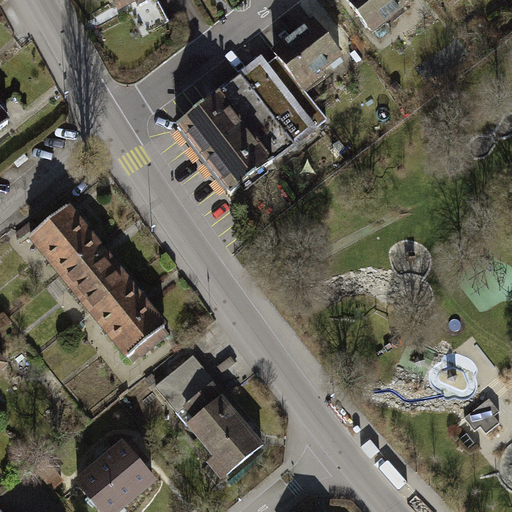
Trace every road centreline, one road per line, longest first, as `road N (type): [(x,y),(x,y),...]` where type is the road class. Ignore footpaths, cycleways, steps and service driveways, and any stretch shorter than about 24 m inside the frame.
road 1 (unclassified): [(332,453),(97,141)]
road 2 (residential): [(273,0),(97,141)]
road 3 (unclassified): [(97,141),(31,0)]
road 4 (residential): [(97,141),(0,219)]
